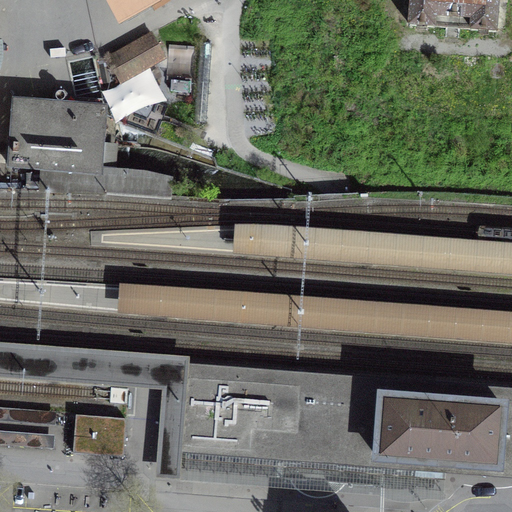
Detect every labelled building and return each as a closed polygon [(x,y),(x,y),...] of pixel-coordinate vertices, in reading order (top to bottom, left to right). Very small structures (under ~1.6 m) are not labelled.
[(112,0),(122,17),(152,0),(112,0)] [(409,0),(410,25),(437,26),(438,16),(472,17),(471,29),(498,30),(499,0),(409,0)] [(152,35),(108,59),(120,82),(164,58),(152,35)] [(212,45),(200,44),(195,122),(206,122),(212,45)] [(99,173),(104,108),(15,101),(14,105),(7,104),(6,126),(13,127),(10,167),(99,173)] [(140,173),(108,172),(107,191),(169,195),(170,180),(140,173)] [(234,258),(511,278),(511,242),(319,228),(234,224),(234,258)] [(511,313),(121,281),(119,313),(511,344),(511,313)] [(0,379),(149,392),(162,394),(156,481),(181,483),(183,457),(373,470),(372,476),(445,482),(447,465),(341,457),(345,396),(503,408),(499,460),(511,460),(511,392),(189,367),(189,361),(0,344),(0,379)] [(498,468),(499,460),(503,408),(345,396),(341,457),(447,465),(498,468)] [(74,456),(124,460),(124,450),(126,422),(76,419),(74,456)] [(183,457),(181,483),(379,499),(390,504),(402,506),(416,506),(427,503),(444,504),(445,482),(372,476),(373,470),(183,457)]
